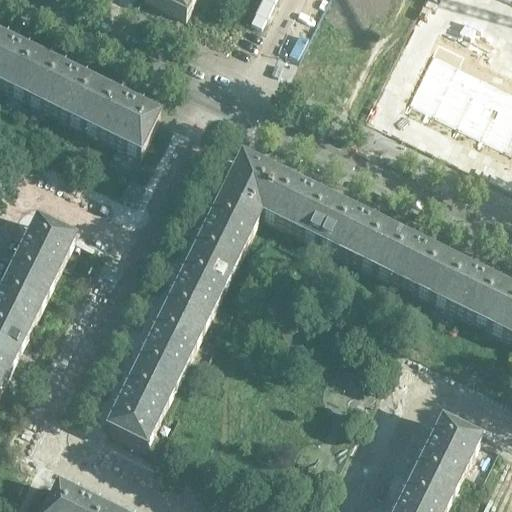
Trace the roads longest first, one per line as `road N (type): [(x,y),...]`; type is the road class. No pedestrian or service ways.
road 1 (tertiary): [(511,251),(223,108)]
road 2 (tertiary): [(223,108),(8,0)]
road 3 (residential): [(52,455),(149,253)]
road 4 (residential): [(372,511),(434,391),(511,427)]
road 5 (residential): [(0,242),(25,193),(149,253)]
road 6 (residential): [(149,253),(223,108)]
road 7 (residential): [(223,108),(238,77),(262,66),(296,0)]
road 8 (residential): [(52,455),(172,511)]
